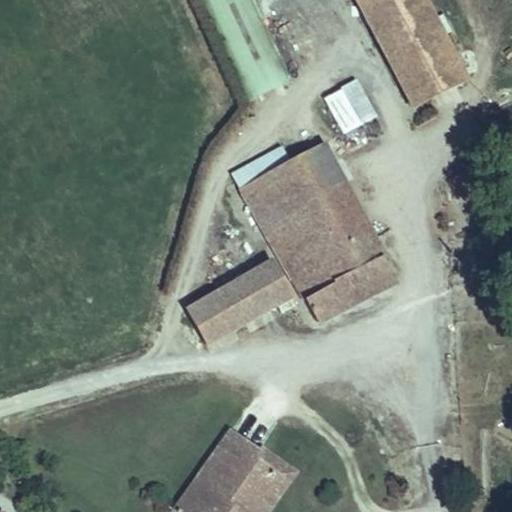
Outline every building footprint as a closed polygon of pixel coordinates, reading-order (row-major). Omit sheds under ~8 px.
[(205,0),(246,97),(286,80),(252,0),(205,0)] [(358,0),(411,101),(463,72),(423,0),(358,0)] [(339,134),(375,116),(357,78),(320,95),(339,134)] [(394,273),(324,137),(238,185),(311,320),(394,273)] [(266,259),(184,301),(187,307),(206,343),(287,299),(266,259)] [(437,322),(436,353),(447,353),(448,322),(437,322)] [(236,511),(252,490),(260,493),(271,473),(249,456),(254,450),(227,430),(198,471),(208,478),(184,511),(236,511)] [(259,444),(254,450),(249,456),(271,473),(260,493),(252,490),(236,511),(257,511),(289,466),(259,444)] [(172,511),(184,511),(208,478),(198,471),(170,510),(172,511)]
